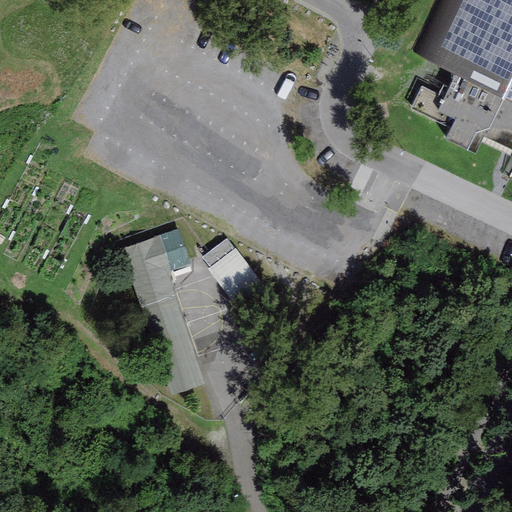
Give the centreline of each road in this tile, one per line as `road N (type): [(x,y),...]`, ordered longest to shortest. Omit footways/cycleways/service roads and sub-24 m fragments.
road 1 (residential): [(396,169),(344,116),(356,36),(301,0)]
road 2 (residential): [(396,169),(511,220)]
